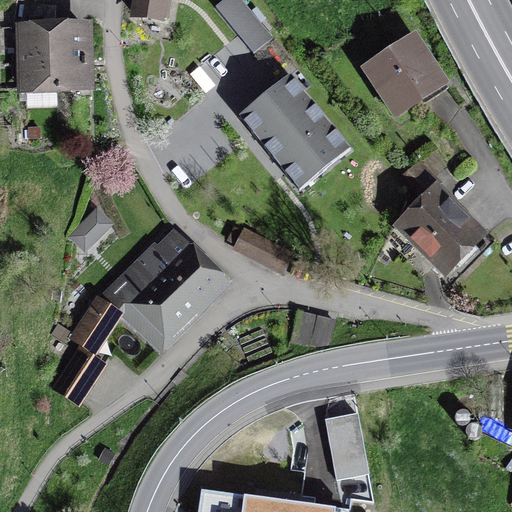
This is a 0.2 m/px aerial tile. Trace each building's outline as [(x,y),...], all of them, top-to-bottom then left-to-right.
[(137,0),(135,15),(159,19),(160,17),(166,18),(168,0),(137,0)] [(241,0),(224,0),(215,8),(253,54),(272,38),(241,0)] [(56,26),(21,27),(22,60),(24,60),(24,82),(42,81),(43,89),(88,88),(87,29),(56,30),(56,26)] [(426,67),(412,46),(367,75),(391,113),(418,96),(423,104),(448,88),(432,62),(426,67)] [(290,76),(239,117),(299,192),(351,150),(290,76)] [(483,236),(423,177),(429,171),(420,162),(405,178),(426,198),(403,221),(398,226),(424,252),(446,274),(483,236)] [(86,252),(117,225),(100,206),(69,233),(86,252)] [(287,255),(245,232),(236,249),(278,271),(287,255)] [(153,245),(139,260),(161,281),(190,308),(220,277),(177,236),(161,253),(153,245)] [(161,281),(139,260),(105,296),(122,312),(156,344),(190,308),(161,281)] [(122,312),(105,296),(98,302),(74,338),(95,351),(117,318),(122,312)] [(309,346),(316,318),(297,313),(290,341),(309,346)] [(335,322),(316,318),(309,346),(328,350),(335,322)] [(103,367),(79,351),(56,386),(80,402),(103,367)] [(325,420),(340,497),(374,501),(358,414),(342,417),(325,420)] [(348,511),(349,510),(201,489),(198,511),(348,511)]
